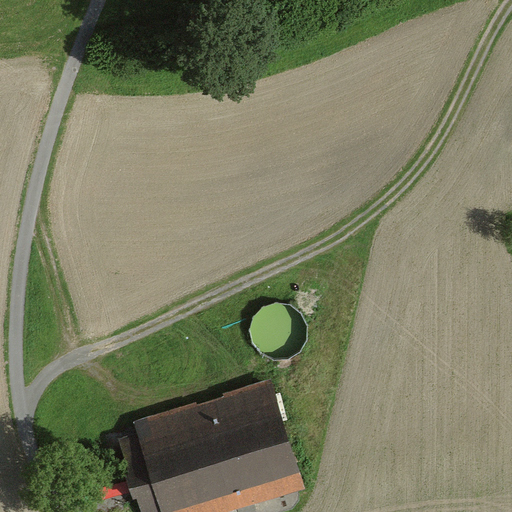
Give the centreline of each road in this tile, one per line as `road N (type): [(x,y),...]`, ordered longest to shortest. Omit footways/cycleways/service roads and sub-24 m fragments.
road 1 (track): [(511,2),(425,165),(386,205),(330,248),(79,360),(45,383),(25,417)]
road 2 (track): [(79,360),(42,237),(29,219)]
